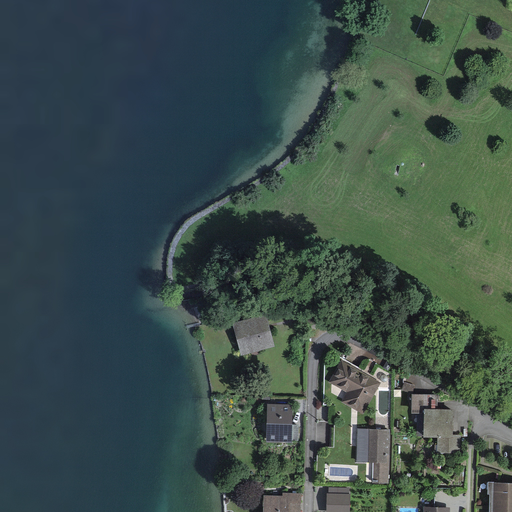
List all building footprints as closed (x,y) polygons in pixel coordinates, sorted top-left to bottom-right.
[(271,320),(233,329),(240,356),(278,346),(271,320)] [(385,385),(344,362),(332,383),(354,395),(347,407),(366,418),(385,385)] [(440,397),(415,398),(417,444),(436,443),(437,455),(456,454),(454,412),(441,413),(440,397)] [(295,407),(266,408),(266,441),(295,441),(295,407)] [(393,432),(359,433),(360,466),(374,465),(374,485),(394,484),(393,432)] [(511,511),(511,483),(495,483),(494,511),(511,511)] [(328,492),(326,511),(349,511),(351,493),(328,492)] [(301,511),(302,498),(260,497),(259,511),(301,511)]
